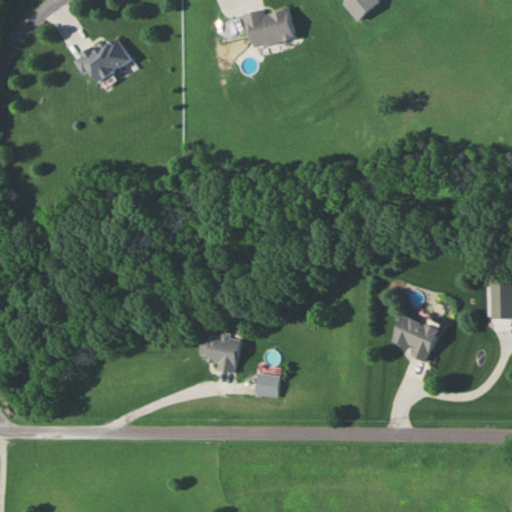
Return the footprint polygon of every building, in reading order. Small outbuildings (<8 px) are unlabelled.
[(293,38),(286,5),(243,14),(250,47),(293,38)] [(130,60),(114,33),(73,58),(82,73),(87,70),(94,81),(130,60)] [(426,360),(438,327),(402,314),(392,340),(412,348),(410,354),(426,360)] [(216,369),(235,372),(241,335),(204,330),(200,358),(218,360),(216,369)] [(279,375),(257,373),(255,393),(277,396),(279,375)]
